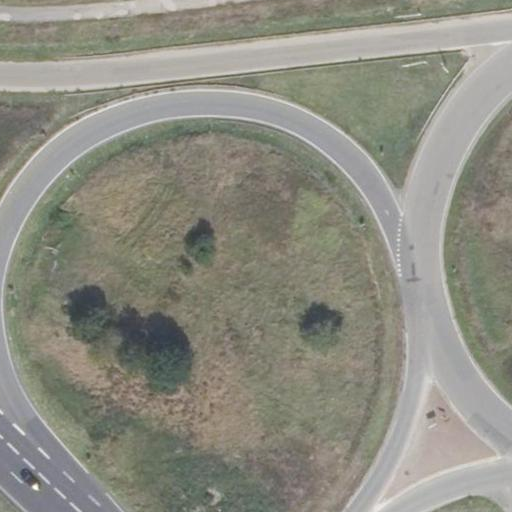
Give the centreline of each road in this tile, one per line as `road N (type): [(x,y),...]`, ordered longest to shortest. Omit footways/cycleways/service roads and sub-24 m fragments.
road 1 (trunk): [(0,236),(39,170),(99,124),(178,102),(265,108),(343,149),(387,205),(408,278)]
road 2 (trunk): [(511,28),(0,75)]
road 3 (secondary): [(511,47),(442,141),(410,250)]
road 4 (track): [(0,15),(72,17),(217,0)]
road 5 (secondary): [(421,415),(410,250)]
road 6 (trunk): [(94,511),(0,384)]
road 7 (secondary): [(408,278),(421,415)]
